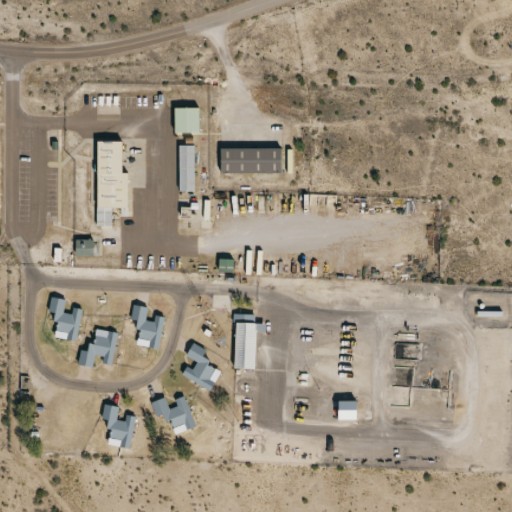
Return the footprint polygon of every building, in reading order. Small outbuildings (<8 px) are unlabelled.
[(181,100),(181,127),(207,126),(206,100),(181,100)] [(171,133),(196,133),(196,109),(171,109),(171,133)] [(103,136),(103,203),(101,203),(101,221),(117,222),(117,203),(134,203),(134,168),(128,168),(128,136),(103,136)] [(200,140),(185,140),(185,186),(200,186),(200,140)] [(226,143),(227,168),(288,166),(287,141),(226,143)] [(176,147),(176,191),(191,191),(191,147),(176,147)] [(82,237),(82,252),(100,252),(100,236),(82,237)] [(91,256),(91,240),(72,240),(72,256),(91,256)] [(59,244),(59,258),(67,258),(67,244),(59,244)] [(215,272),(229,274),(231,261),(218,259),(215,272)] [(56,294),(55,306),(61,307),(60,316),(63,316),(61,333),(83,335),(87,304),(79,303),(78,309),(70,309),(71,296),(56,294)] [(51,338),(74,341),(78,310),(71,309),(70,315),(60,314),(62,300),(49,298),(46,315),(54,316),(51,338)] [(139,300),(137,313),(143,314),(142,322),(146,323),(143,340),(165,344),(170,310),(162,309),(161,317),(152,315),(154,302),(139,300)] [(145,308),(130,306),(128,321),(134,322),(133,330),(140,331),(138,346),(156,349),(161,318),(152,316),(151,323),(143,322),(145,308)] [(243,315),(242,361),(262,361),(263,315),(243,315)] [(86,343),(84,358),(100,360),(102,349),(110,350),(109,357),(119,359),(123,327),(103,325),(102,338),(96,337),(95,344),(86,343)] [(199,337),(192,350),(203,355),(199,363),(193,360),(188,369),(216,384),(226,365),(214,358),(217,354),(210,350),(213,344),(199,337)] [(180,375),(207,392),(213,383),(208,380),(215,369),(198,359),(203,351),(191,344),(183,357),(193,363),(189,371),(184,368),(180,375)] [(158,397),(163,408),(170,405),(173,413),(176,411),(183,427),(203,419),(191,389),(182,393),(184,399),(176,403),(171,392),(158,397)] [(345,395),(345,413),(364,413),(364,395),(345,395)] [(111,397),(109,411),(116,412),(114,420),(119,421),(117,436),(138,440),(143,409),(133,407),(132,415),(124,413),(127,400),(111,397)] [(163,399),(149,403),(154,421),(168,417),(172,432),(191,427),(183,397),(172,400),(174,407),(166,410),(163,399)] [(132,420),(114,418),(116,407),(101,405),(99,421),(107,422),(104,446),(127,449),(132,420)]
